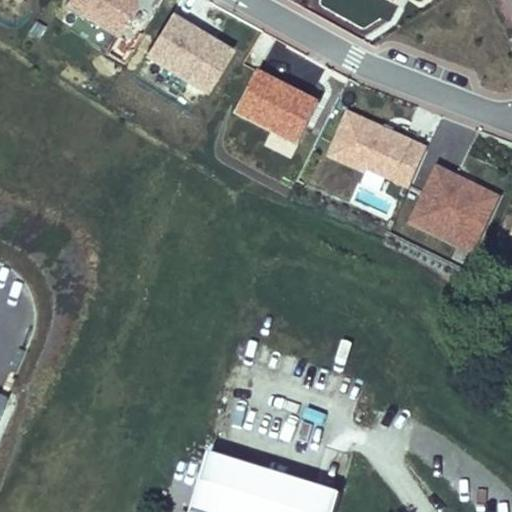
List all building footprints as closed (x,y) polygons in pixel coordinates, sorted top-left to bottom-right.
[(141,2),(138,0),(71,0),(66,9),(117,40),(141,2)] [(235,57),(173,19),(147,62),(209,100),(235,57)] [(323,105),(260,72),(237,116),(299,149),(323,105)] [(430,149),(349,113),(328,159),(368,177),(370,173),(411,191),(430,149)] [(504,200),(438,167),(409,224),(475,257),(504,200)] [(0,428),(11,402),(0,397),(0,428)] [(194,511),(340,511),(345,497),(212,455),(194,511)]
